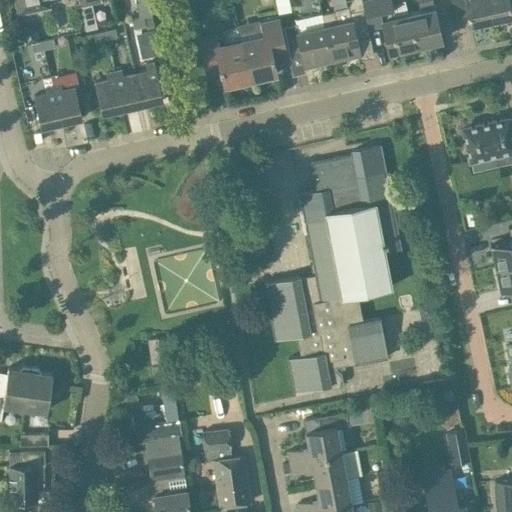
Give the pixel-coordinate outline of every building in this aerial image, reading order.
[(14,0),(18,13),(51,6),(49,0),(14,0)] [(135,0),(140,17),(152,14),(148,0),(135,0)] [(352,0),(349,7),(322,13),(333,59),(358,53),(354,37),(369,34),(367,26),(361,1),(361,0),(352,0)] [(414,44),(407,13),(393,17),(389,0),(365,0),(361,1),(367,26),(382,23),(388,50),(414,44)] [(418,0),(421,10),(407,13),(414,44),(440,38),(430,0),(418,0)] [(464,0),(470,24),(491,19),(486,0),(464,0)] [(486,0),(491,19),(511,14),(511,11),(509,0),(486,0)] [(304,66),(333,59),(322,13),(295,19),(296,23),(281,26),(285,41),(288,53),(300,50),(304,66)] [(94,17),(83,20),(85,28),(96,26),(94,17)] [(132,19),(134,30),(145,27),(143,17),(132,19)] [(241,39),(250,79),(278,72),(271,44),(285,41),(281,26),(279,18),(260,22),(263,34),(241,39)] [(25,43),(39,40),(36,25),(21,29),(25,43)] [(104,29),(107,39),(118,37),(115,27),(104,29)] [(107,39),(104,29),(93,32),(96,42),(107,39)] [(143,57),(158,53),(153,30),(137,34),(143,57)] [(224,85),(250,79),(241,39),(220,44),(218,32),(197,36),(202,60),(217,56),(224,85)] [(53,37),(42,39),(44,49),(56,46),(53,37)] [(33,51),(44,49),(42,39),(40,40),(31,42),(33,51)] [(134,73),(141,104),(161,99),(153,64),(144,66),(145,71),(134,73)] [(122,109),(141,104),(134,73),(122,76),(121,71),(113,72),(122,109)] [(122,109),(113,72),(105,74),(106,79),(94,82),(102,113),(122,109)] [(53,84),(51,76),(42,78),(44,86),(45,86),(53,84)] [(53,84),(61,122),(82,118),(75,86),(62,89),(60,82),(53,84)] [(53,84),(45,86),(44,86),(45,92),(33,95),(41,127),(61,122),(53,84)] [(511,135),(508,117),(463,127),(473,169),(493,164),(490,155),(511,149),(511,135)] [(388,356),(380,317),(363,320),(357,292),(392,285),(385,251),(401,248),(380,144),(351,150),(352,153),(311,161),(317,189),(302,192),(318,274),(302,277),(301,275),(265,282),(276,339),(297,335),(301,356),(288,359),(295,391),(330,384),(333,386),(341,385),(343,382),(341,372),(338,370),(337,366),(388,356)] [(511,237),(511,238),(490,242),(495,267),(511,263),(511,237)] [(511,263),(495,267),(501,291),(511,288),(511,263)] [(151,362),(160,360),(156,337),(148,338),(151,362)] [(15,371),(7,370),(3,397),(0,396),(0,419),(2,407),(24,410),(30,366),(24,365),(15,371)] [(38,368),(30,366),(24,410),(44,413),(49,376),(42,375),(38,368)] [(423,394),(440,391),(455,388),(453,376),(421,381),(423,394)] [(177,417),(172,386),(160,388),(165,419),(177,417)] [(116,401),(136,400),(135,392),(115,393),(116,401)] [(369,408),(346,412),(348,426),(372,421),(369,408)] [(288,451),(290,462),(342,453),(337,428),(348,426),(346,412),(318,417),(320,429),(305,432),(308,448),(288,451)] [(147,450),(179,445),(177,433),(182,432),(179,417),(177,417),(165,419),(142,423),(147,450)] [(232,458),(227,427),(202,431),(206,462),(212,461),(219,507),(249,503),(243,456),(232,458)] [(471,458),(465,428),(445,432),(452,463),(471,458)] [(48,444),(48,432),(21,433),(19,445),(48,444)] [(189,511),(179,445),(147,450),(151,480),(153,480),(155,495),(154,495),(156,511),(189,511)] [(44,451),(8,452),(9,502),(36,501),(35,467),(44,467),(44,451)] [(315,484),(346,479),(342,453),(290,462),(292,473),(312,469),(315,484)] [(456,497),(451,469),(422,474),(428,508),(420,510),(420,511),(464,511),(462,496),(456,497)] [(299,511),(312,511),(351,505),(346,479),(315,484),(318,500),(298,503),(299,511)] [(511,511),(511,480),(495,482),(496,511),(511,511)] [(380,511),(378,500),(367,502),(368,511),(380,511)]
